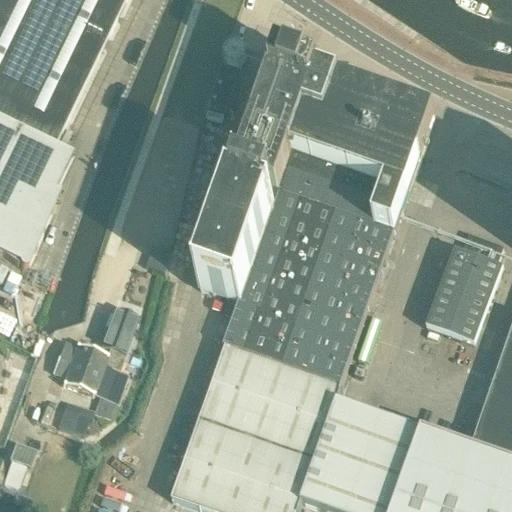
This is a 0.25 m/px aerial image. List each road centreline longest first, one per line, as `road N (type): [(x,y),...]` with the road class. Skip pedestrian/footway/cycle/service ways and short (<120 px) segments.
road 1 (unknown): [(0,310),(26,308),(32,298),(152,0)]
road 2 (unclassified): [(511,111),(409,63),(310,0)]
